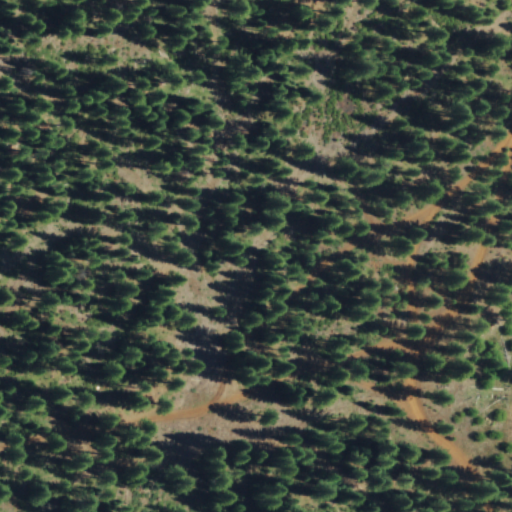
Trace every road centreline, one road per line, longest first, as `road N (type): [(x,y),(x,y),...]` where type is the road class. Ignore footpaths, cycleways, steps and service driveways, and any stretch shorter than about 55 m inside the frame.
road 1 (track): [(0,439),(100,419),(184,379),(341,246),(430,202)]
road 2 (track): [(492,511),(408,403),(402,336),(430,202),(511,128)]
